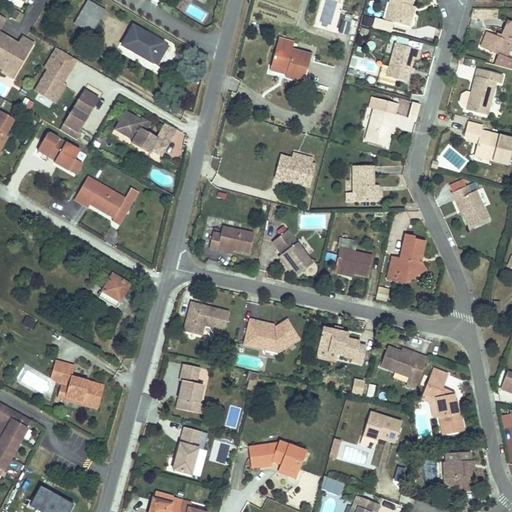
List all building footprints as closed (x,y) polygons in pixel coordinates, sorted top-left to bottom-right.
[(108,7),(94,0),(89,0),(77,19),(94,29),(108,7)] [(394,0),(390,17),(409,22),(412,11),(413,7),(408,6),(410,1),(409,0),(394,0)] [(11,18),(19,21),(22,13),(14,10),(11,18)] [(0,59),(8,64),(6,66),(17,73),(35,44),(24,38),(20,44),(0,31),(0,30),(8,18),(0,13),(0,59)] [(393,22),(364,16),(362,26),(391,31),(393,22)] [(479,43),(506,55),(511,42),(511,20),(507,18),(501,33),(497,31),(496,34),(485,30),(479,43)] [(351,22),(343,20),(340,32),(349,33),(351,22)] [(168,41),(135,22),(123,42),(156,61),(168,41)] [(285,60),(289,41),(277,38),(272,57),(285,60)] [(419,45),(395,39),(389,61),(386,71),(393,73),(405,76),(407,68),(409,62),(412,52),(416,53),(419,45)] [(161,64),(172,44),(168,41),(156,61),(161,64)] [(312,47),(289,41),(285,60),(288,61),(286,68),(305,73),(312,47)] [(69,75),(79,59),(58,47),(46,66),(51,69),(38,90),(52,99),(58,89),(63,93),(68,85),(65,83),(69,75)] [(511,68),(511,58),(499,54),(495,64),(511,69),(511,68)] [(0,69),(14,78),(17,73),(6,66),(8,64),(0,59),(0,69)] [(465,105),(464,107),(485,113),(494,81),(498,82),(501,74),(477,66),(469,91),(465,105)] [(81,131),(100,97),(85,88),(62,129),(79,138),(83,132),(81,131)] [(57,102),(63,93),(58,89),(52,99),(57,102)] [(465,105),(469,91),(464,89),(460,92),(457,99),(460,104),(465,105)] [(373,109),(365,140),(386,146),(389,133),(392,122),(395,122),(397,115),(394,115),(395,112),(397,105),(371,97),(369,105),(368,108),(373,109)] [(34,103),(26,98),(21,105),(30,110),(34,103)] [(489,111),(494,112),(498,99),(493,98),(489,111)] [(401,100),(399,113),(403,113),(401,130),(414,132),(418,102),(401,100)] [(0,147),(1,149),(9,134),(7,133),(17,117),(0,107),(0,147)] [(128,111),(117,129),(135,140),(134,142),(152,153),(154,151),(164,156),(179,130),(168,123),(159,138),(148,131),(154,123),(144,117),(143,120),(128,111)] [(511,139),(481,130),(482,126),(468,122),(464,134),(478,138),(477,142),(476,147),(480,154),(492,157),(491,160),(507,165),(511,148),(511,139)] [(80,149),(50,132),(46,133),(37,149),(55,159),(54,161),(68,169),(75,158),(80,149)] [(478,138),(464,134),(468,140),(477,142),(478,138)] [(491,160),(492,157),(480,154),(476,147),(474,155),(491,160)] [(75,157),(82,161),(86,154),(79,150),(75,157)] [(281,155),(274,179),(311,188),(317,164),(311,162),(312,157),(294,153),(292,158),(281,155)] [(75,173),(82,162),(75,158),(68,169),(75,173)] [(353,166),(353,192),(346,192),(346,201),(380,201),(380,191),(375,191),(375,185),(374,166),(353,166)] [(80,167),(67,190),(78,196),(79,195),(109,212),(115,201),(121,205),(133,184),(126,180),(120,190),(80,167)] [(484,209),(478,194),(477,191),(470,193),(467,187),(464,179),(450,185),(457,202),(460,201),(466,213),(473,229),(490,221),(484,209)] [(48,209),(57,213),(63,199),(55,195),(48,209)] [(114,217),(121,205),(115,201),(109,212),(108,213),(114,217)] [(460,201),(457,202),(462,215),(466,213),(460,201)] [(232,244),(247,248),(251,230),(220,222),(219,229),(211,228),(207,245),(216,246),(218,240),(232,244)] [(314,261),(287,229),(272,241),(282,251),(277,255),(286,266),(289,263),(293,267),(299,274),(314,261)] [(388,255),(383,278),(393,279),(395,272),(402,273),(402,270),(411,272),(413,275),(423,271),(417,262),(414,261),(415,255),(419,256),(422,241),(410,239),(410,235),(401,233),(396,257),(388,255)] [(230,250),(232,244),(218,240),(216,246),(230,250)] [(354,272),(366,275),(371,255),(341,248),(335,273),(345,275),(345,273),(345,269),(354,272)] [(395,272),(393,279),(402,281),(413,275),(411,272),(402,270),(402,273),(395,272)] [(131,283),(114,273),(100,295),(115,305),(124,290),(127,292),(131,283)] [(387,301),(390,289),(379,286),(376,299),(387,301)] [(226,327),(229,310),(208,306),(207,309),(198,307),(199,304),(190,302),(184,329),(202,333),(204,322),(226,327)] [(498,304),(492,302),(490,311),(496,313),(498,304)] [(25,314),(20,324),(30,330),(35,320),(25,314)] [(249,318),(244,343),(278,351),(299,340),(289,320),(276,327),(276,325),(249,318)] [(360,363),(364,350),(356,348),(358,341),(345,338),(347,333),(339,331),(338,331),(338,333),(333,332),(333,330),(332,330),(321,327),(316,349),(335,354),(341,355),(341,356),(350,359),(349,361),(360,363)] [(406,375),(403,383),(412,387),(424,357),(409,351),(408,354),(398,351),(385,345),(378,364),(406,375)] [(335,354),(316,349),(314,357),(333,362),(335,354)] [(106,382),(75,374),(78,364),(67,361),(58,359),(54,377),(62,379),(72,382),(69,393),(90,399),(89,402),(100,405),(106,382)] [(195,383),(199,368),(183,364),(179,380),(182,381),(176,408),(194,412),(196,403),(198,404),(203,385),(195,383)] [(438,432),(461,428),(458,411),(455,411),(454,401),(451,401),(450,393),(440,390),(445,374),(431,369),(423,394),(432,398),(436,416),(438,432)] [(511,374),(503,371),(497,388),(511,393),(511,389),(511,374)] [(259,375),(249,373),(247,380),(257,383),(259,375)] [(363,383),(354,381),(352,392),(360,394),(363,383)] [(372,396),(374,384),(368,382),(365,395),(372,396)] [(90,399),(69,393),(68,397),(89,402),(90,399)] [(432,398),(423,394),(420,400),(429,404),(431,417),(436,416),(432,398)] [(0,421),(1,422),(9,407),(0,401),(0,421)] [(196,403),(194,412),(200,413),(202,405),(198,404),(196,403)] [(32,420),(9,407),(1,422),(0,422),(0,472),(2,474),(32,420)] [(402,419),(369,411),(361,443),(369,445),(370,441),(378,442),(379,436),(396,440),(402,419)] [(511,417),(511,414),(501,415),(504,428),(511,426),(511,417)] [(184,427),(173,469),(192,474),(199,448),(196,447),(201,431),(184,427)] [(343,440),(335,438),(330,455),(338,457),(343,440)] [(301,449),(275,439),(274,441),(246,444),(248,466),(268,463),(269,460),(277,463),(276,465),(289,470),(294,457),(298,459),(301,449)] [(466,449),(442,451),(442,458),(440,458),(441,476),(452,475),(452,483),(456,482),(456,489),(465,489),(464,474),(467,474),(466,460),(466,449)] [(289,470),(276,465),(274,472),(291,478),(298,459),(294,457),(289,470)] [(452,475),(441,476),(442,483),(452,483),(452,475)] [(325,477),(321,489),(340,496),(344,484),(325,477)] [(70,511),(75,504),(41,487),(31,506),(39,510),(38,511),(70,511)] [(377,503),(354,494),(350,504),(354,505),(351,511),(367,511),(369,510),(374,511),(377,503)] [(153,497),(149,511),(207,511),(189,506),(191,501),(173,496),(171,502),(153,497)]
